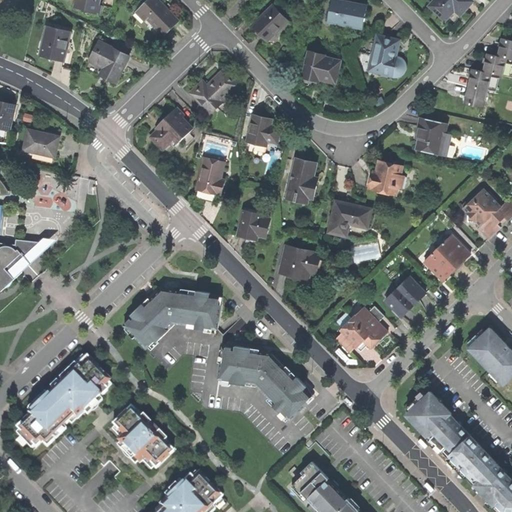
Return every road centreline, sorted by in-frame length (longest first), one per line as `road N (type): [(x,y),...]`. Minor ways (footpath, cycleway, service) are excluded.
road 1 (residential): [(215,24),(304,115),(335,129),(388,117),(447,55)]
road 2 (residential): [(0,401),(187,220)]
road 3 (residential): [(187,220),(362,400)]
road 4 (residential): [(362,400),(480,289)]
road 5 (residential): [(362,400),(467,511)]
road 6 (residential): [(105,130),(215,24)]
road 7 (residential): [(0,66),(105,130)]
road 8 (residential): [(105,130),(187,220)]
